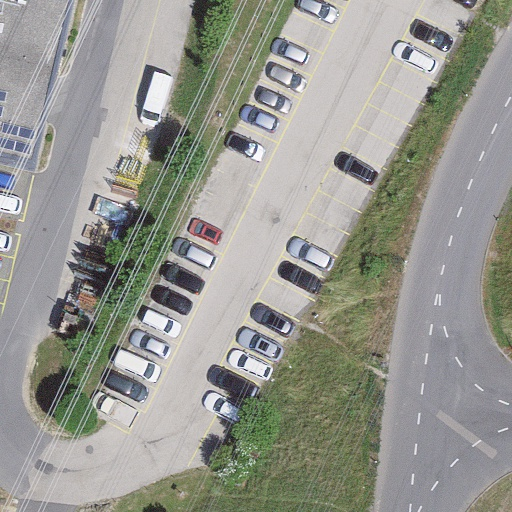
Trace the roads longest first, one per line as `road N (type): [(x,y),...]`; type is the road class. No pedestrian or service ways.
road 1 (unclassified): [(427,390),(452,262),(511,109)]
road 2 (unclassified): [(414,511),(427,390)]
